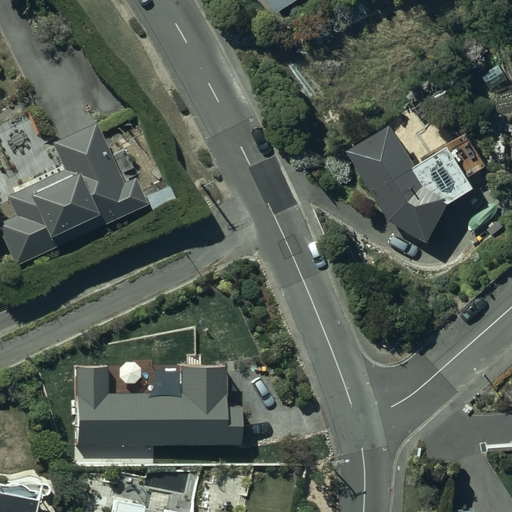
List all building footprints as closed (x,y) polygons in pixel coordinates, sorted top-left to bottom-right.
[(268,0),(277,14),(301,0),(268,0)] [(389,133),(346,158),(389,226),(427,248),(446,212),(472,196),(446,155),(415,174),(389,133)] [(14,223),(0,228),(0,240),(14,271),(144,212),(132,186),(120,191),(93,134),(51,152),(63,178),(5,203),(14,223)] [(76,403),(76,449),(240,450),(240,414),(224,414),(224,374),(180,374),(180,398),(107,398),(107,371),(75,371),(75,379),(62,379),(62,403),(76,403)] [(0,494),(0,511),(30,511),(33,501),(0,494)]
